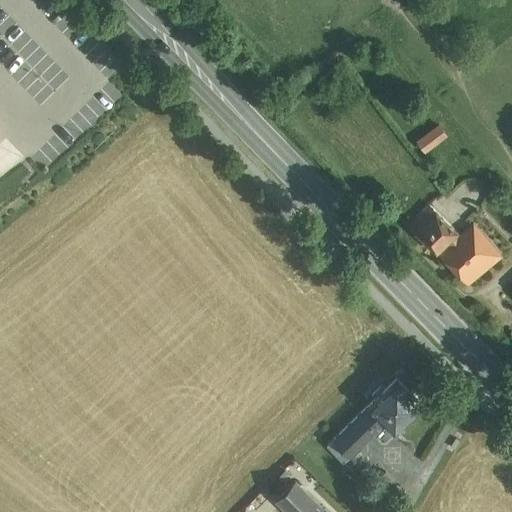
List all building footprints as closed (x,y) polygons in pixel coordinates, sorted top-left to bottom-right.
[(439,123),(418,140),(425,149),(440,138),(437,133),(443,129),(439,123)] [(446,241),(456,231),(429,204),(409,223),(437,250),(446,241)] [(460,235),(449,245),(441,253),(469,282),(501,254),(474,222),(460,235)] [(449,245),(460,235),(456,231),(446,241),(449,245)] [(412,393),(397,378),(370,404),(387,421),(395,430),(422,404),(420,402),(420,400),(414,393),(412,393)] [(370,404),(334,439),(350,456),(387,421),(370,404)] [(295,479),(277,497),(288,508),(306,490),(295,479)] [(320,511),(324,508),(306,490),(288,508),(292,511),(320,511)]
